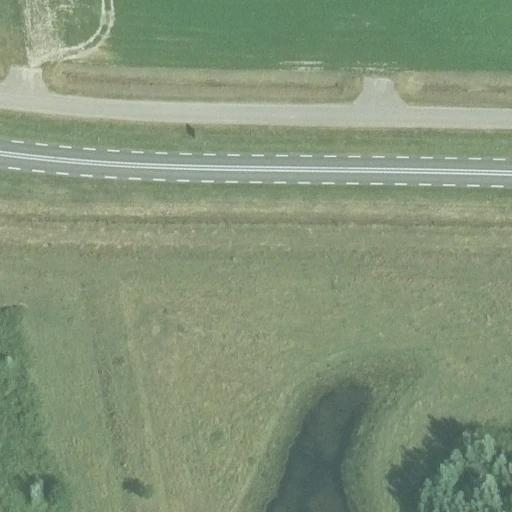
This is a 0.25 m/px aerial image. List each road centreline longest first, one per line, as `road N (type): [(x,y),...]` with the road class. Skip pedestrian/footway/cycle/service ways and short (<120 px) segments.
road 1 (unclassified): [(0,99),(91,110),(511,121)]
road 2 (primary): [(0,155),(91,165),(511,176)]
